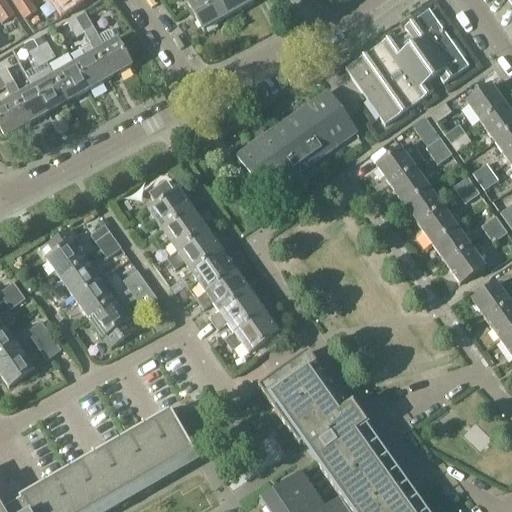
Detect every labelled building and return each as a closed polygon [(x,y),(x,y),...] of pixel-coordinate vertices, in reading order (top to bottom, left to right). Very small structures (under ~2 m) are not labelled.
[(4,0),(0,0),(0,12),(9,7),(4,0)] [(18,14),(30,5),(25,0),(17,0),(10,5),(18,14)] [(57,0),(65,11),(80,0),(57,0)] [(201,34),(227,20),(215,0),(197,0),(198,0),(186,7),(201,34)] [(215,0),(227,20),(252,6),(248,0),(215,0)] [(37,14),(30,5),(18,14),(25,24),(37,14)] [(9,7),(0,12),(0,23),(2,26),(16,17),(9,7)] [(384,129),(431,96),(434,95),(428,87),(439,79),(444,87),(469,70),(463,63),(467,60),(455,43),(452,45),(442,32),(446,30),(441,24),(438,26),(430,14),(405,31),(411,40),(400,47),(395,38),(345,73),(367,104),(364,106),(376,124),(379,121),(384,129)] [(74,22),(83,37),(92,32),(84,17),(74,22)] [(75,42),(83,37),(74,22),(66,27),(75,42)] [(89,48),(108,82),(130,70),(115,43),(110,36),(106,35),(96,40),(92,32),(83,37),(89,48)] [(53,61),(44,46),(36,51),(44,67),(53,61)] [(108,82),(89,48),(80,53),(85,61),(73,68),(88,94),(108,82)] [(37,71),(44,67),(36,51),(28,56),(37,71)] [(74,102),(88,94),(73,68),(52,80),(54,83),(67,106),(74,102)] [(0,74),(0,84),(4,91),(13,86),(4,72),(0,74)] [(46,117),(67,106),(54,83),(52,80),(45,83),(42,78),(38,77),(28,83),(32,91),(31,91),(44,113),(46,117)] [(466,105),(480,125),(505,106),(492,87),(466,105)] [(44,113),(31,91),(10,103),(21,121),(25,129),(46,117),(44,113)] [(354,134),(328,98),(299,119),(297,116),(282,126),(282,128),(282,130),(269,139),(267,139),(265,139),(252,148),(253,150),(238,161),(257,186),(249,191),(257,202),(322,156),(325,158),(341,147),(338,144),(354,134)] [(21,121),(10,103),(0,108),(0,134),(4,141),(25,129),(21,121)] [(452,115),(445,106),(430,117),(436,126),(452,115)] [(480,125),(493,144),(511,130),(511,116),(505,106),(480,125)] [(425,120),(413,128),(418,136),(430,127),(425,120)] [(445,139),(451,147),(465,137),(460,129),(445,139)] [(511,130),(493,144),(509,166),(511,163),(511,130)] [(456,155),(470,145),(465,137),(451,147),(456,155)] [(427,153),(432,161),(446,151),(441,143),(427,153)] [(432,161),(438,168),(452,159),(446,151),(432,161)] [(376,170),(389,188),(413,170),(401,152),(376,170)] [(473,177),(478,186),(493,176),(487,168),(473,177)] [(389,188),(401,205),(426,188),(413,170),(389,188)] [(484,195),(499,185),(493,176),(478,186),(484,195)] [(454,191),(460,199),(474,189),(468,181),(454,191)] [(401,205),(414,223),(415,224),(440,207),(426,188),(401,205)] [(460,199),(466,208),(480,198),(474,189),(460,199)] [(154,226),(161,235),(161,236),(191,214),(177,195),(158,209),(157,208),(137,222),(144,232),(154,226)] [(428,243),(429,244),(453,226),(440,207),(415,224),(428,243)] [(511,209),(501,217),(507,225),(511,221),(511,209)] [(168,245),(175,255),(178,254),(206,234),(191,214),(161,236),(161,235),(151,242),(159,252),(168,245)] [(482,231),(487,239),(502,228),(496,220),(482,231)] [(429,244),(445,266),(469,249),(453,226),(429,244)] [(487,239),(492,246),(493,247),(508,237),(502,228),(487,239)] [(90,239),(100,254),(114,244),(104,229),(90,239)] [(46,263),(60,283),(85,265),(72,247),(76,244),(69,233),(48,248),(55,257),(46,263)] [(184,266),(190,276),(221,255),(206,234),(178,254),(175,255),(165,262),(174,273),(184,266)] [(114,244),(100,254),(106,262),(120,252),(114,244)] [(445,266),(460,288),(485,271),(469,249),(445,266)] [(198,287),(205,296),(235,275),(221,255),(190,276),(180,282),(188,293),(198,287)] [(60,283),(74,302),(99,285),(85,265),(60,283)] [(128,293),(142,283),(136,275),(122,285),(128,293)] [(219,316),(250,295),(235,275),(205,296),(195,303),(202,313),(212,307),(219,316)] [(128,293),(142,313),(156,303),(142,283),(128,293)] [(74,302),(88,322),(112,304),(99,285),(74,302)] [(0,295),(0,296),(5,304),(19,295),(14,286),(0,295)] [(471,305),(485,324),(510,306),(496,287),(471,305)] [(19,295),(5,304),(11,313),(25,303),(19,295)] [(233,337),(264,315),(250,295),(219,316),(209,323),(217,334),(227,327),(233,337)] [(127,324),(112,304),(88,322),(102,342),(104,340),(111,350),(120,344),(121,345),(124,342),(124,341),(133,334),(126,325),(127,324)] [(485,324),(499,344),(511,334),(511,309),(510,306),(485,324)] [(241,347),(249,357),(279,336),(264,315),(233,337),(224,343),(231,354),(241,347)] [(28,337),(33,344),(47,334),(43,327),(28,337)] [(0,366),(19,353),(8,338),(5,333),(0,337),(0,366)] [(61,354),(47,334),(33,344),(47,364),(61,354)] [(511,334),(499,344),(511,361),(511,334)] [(19,353),(0,366),(0,379),(8,391),(33,373),(19,353)] [(348,412),(308,355),(259,391),(300,449),(303,447),(340,499),(349,511),(424,511),(353,409),(348,412)] [(95,511),(195,455),(171,412),(4,508),(0,501),(0,511),(95,511)] [(349,511),(340,499),(327,509),(301,477),(261,503),(267,511),(349,511)]
